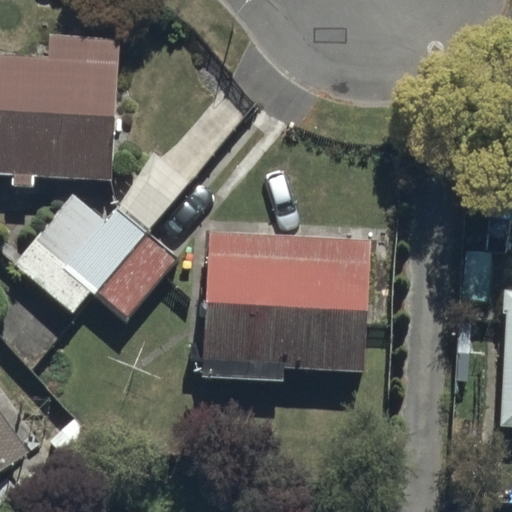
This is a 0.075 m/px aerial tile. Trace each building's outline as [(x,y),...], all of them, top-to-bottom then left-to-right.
[(0,189),(110,197),(120,60),(50,58),(49,79),(0,76),(0,189)] [(118,218),(148,244),(155,235),(187,196),(156,171),(118,218)] [(148,244),(118,218),(104,235),(67,204),(28,250),(96,307),(148,244)] [(148,244),(96,307),(127,332),(177,271),(174,268),(182,258),(155,235),(148,244)] [(367,389),(371,252),(211,249),(210,249),(206,393),(286,396),(286,386),(367,389)] [(11,279),(75,333),(96,307),(28,250),(21,259),(24,262),(11,279)] [(511,311),(506,311),(502,445),(511,445),(511,311)] [(0,491),(31,470),(0,425),(0,491)]
